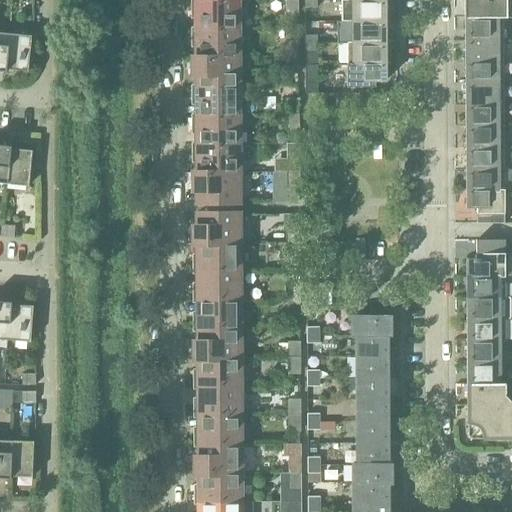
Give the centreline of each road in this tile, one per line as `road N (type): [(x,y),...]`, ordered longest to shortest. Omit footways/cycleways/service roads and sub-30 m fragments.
road 1 (residential): [(171,511),(167,0)]
road 2 (residential): [(511,470),(454,470),(438,456),(438,274)]
road 3 (residential): [(46,281),(50,511)]
road 4 (residential): [(438,274),(436,132)]
road 5 (residential): [(302,273),(438,274)]
road 6 (residential): [(436,132),(434,0)]
road 7 (residential): [(307,127),(436,132)]
